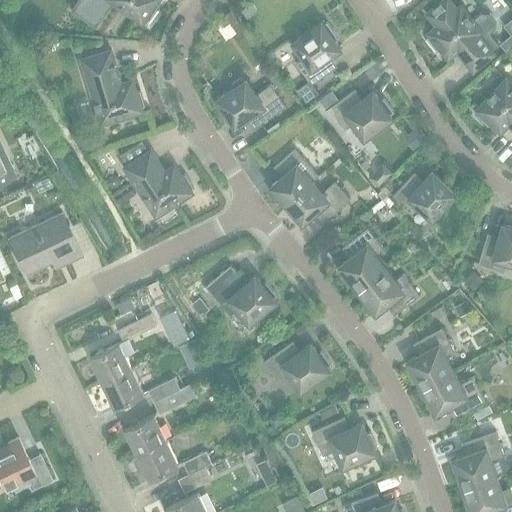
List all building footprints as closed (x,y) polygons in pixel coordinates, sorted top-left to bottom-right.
[(78,0),(72,9),(95,24),(112,0),(142,21),(144,18),(147,21),(157,7),(153,5),(156,0),(78,0)] [(441,0),(427,12),(437,24),(428,32),(430,34),(427,37),(437,49),(440,46),(448,56),(457,49),(473,69),(494,52),(491,48),(496,43),(488,33),(495,28),(496,19),(490,13),(482,12),(472,19),(460,5),(457,8),(450,0),(441,0)] [(257,11),(251,2),(240,10),(247,19),(257,11)] [(242,30),(229,11),(217,19),(223,28),(229,23),(237,34),(242,30)] [(327,56),(340,47),(333,37),(337,35),(327,21),(323,23),(322,20),(293,41),(304,55),(296,61),(311,83),(334,67),(327,56)] [(136,90),(132,78),(121,82),(111,48),(82,57),(101,121),(142,109),(141,106),(145,105),(140,89),(136,90)] [(228,114),(235,124),(249,115),(256,125),(286,105),(271,83),(256,93),(246,78),(243,80),(241,76),(231,83),(233,86),(217,98),(218,100),(215,103),(225,117),(228,114)] [(491,121),(501,129),(509,121),(511,123),(511,83),(506,77),(477,108),(479,110),(477,113),(489,124),(491,121)] [(364,136),(392,115),(390,113),(394,111),(383,97),(380,99),(373,90),(359,100),(352,89),(329,106),(345,128),(353,122),(364,136)] [(0,182),(15,175),(0,144),(0,182)] [(282,197),(287,203),(313,180),(319,174),(295,146),(274,165),(282,175),(271,185),(272,186),(269,188),(279,199),(282,197)] [(156,214),(192,191),(190,188),(193,186),(185,172),(181,174),(174,164),(164,170),(151,149),(125,165),(156,214)] [(370,176),(380,186),(393,172),(383,162),(370,176)] [(419,205),(433,217),(456,191),(454,189),(457,186),(444,175),(442,178),(433,170),(421,182),(412,173),(393,194),(413,212),(419,205)] [(313,180),(287,203),(292,209),(289,211),(299,222),(302,220),(303,221),(314,211),(323,221),(350,197),(335,180),(322,191),(313,180)] [(65,261),(81,254),(61,212),(8,237),(25,272),(62,255),(65,261)] [(507,261),(511,261),(511,225),(503,223),(499,239),(486,236),(478,262),(504,270),(507,261)] [(344,275),(354,290),(386,266),(376,254),(384,247),(368,226),(345,243),(353,253),(340,264),(347,273),(344,275)] [(205,285),(212,294),(230,314),(238,308),(249,321),(276,299),(274,297),(277,294),(266,281),(263,283),(255,274),(246,282),(231,263),(205,285)] [(386,266),(354,290),(365,304),(369,301),(376,311),(389,301),(397,311),(419,294),(403,272),(395,278),(386,266)] [(122,313),(136,306),(131,296),(117,303),(122,313)] [(91,355),(102,379),(131,365),(126,354),(135,349),(129,337),(157,324),(152,312),(141,318),(118,329),(123,339),(120,341),(91,355)] [(410,371),(418,387),(453,368),(446,355),(454,350),(442,326),(417,339),(423,351),(408,359),(414,369),(410,371)] [(291,373),(301,388),(303,386),(306,390),(315,383),(313,380),(329,368),(328,365),(331,363),(321,349),(318,351),(311,342),(297,351),(290,341),(263,360),(279,382),(291,373)] [(131,365),(102,379),(115,405),(144,391),(131,365)] [(453,368),(418,387),(427,403),(430,401),(436,411),(451,403),(457,415),(486,399),(473,375),(460,382),(453,368)] [(148,389),(153,399),(179,387),(180,386),(175,376),(148,389)] [(179,387),(153,399),(159,411),(196,394),(190,382),(180,387),(180,386),(179,387)] [(125,428),(137,452),(166,437),(155,414),(125,428)] [(335,448),(343,465),(375,450),(374,447),(377,446),(370,430),(366,432),(362,421),(346,428),(341,416),(311,429),(323,454),(335,448)] [(453,470),(459,487),(496,474),(491,459),(504,455),(495,429),(465,440),(469,452),(453,457),(457,468),(453,470)] [(33,488),(52,479),(39,452),(28,457),(18,437),(7,442),(9,446),(0,450),(0,488),(27,476),(33,488)] [(166,437),(137,452),(149,478),(179,463),(166,437)] [(183,461),(189,473),(205,465),(212,461),(206,450),(183,461)] [(205,465),(189,473),(178,477),(185,490),(211,478),(205,465)] [(496,474),(459,487),(465,503),(469,502),(472,511),(476,511),(488,508),(489,511),(511,511),(511,489),(510,485),(501,489),(496,474)] [(208,511),(198,491),(166,507),(167,509),(165,510),(166,511),(208,511)] [(374,492),(344,503),(346,511),(403,511),(402,508),(398,510),(394,498),(378,504),(374,492)]
